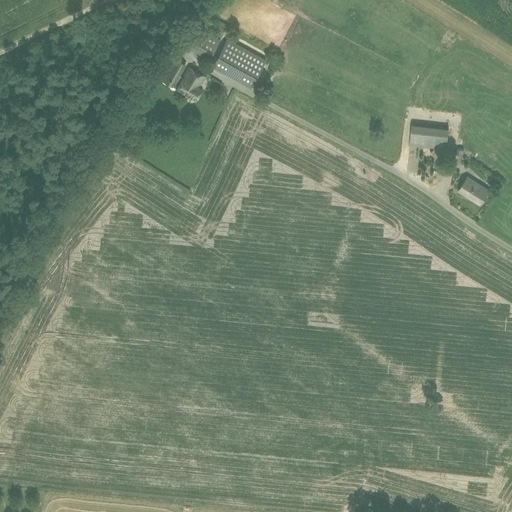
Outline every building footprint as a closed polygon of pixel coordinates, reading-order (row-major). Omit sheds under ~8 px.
[(235,2),(225,6),(229,15),(239,11),(235,2)] [(204,55),(218,33),(198,21),(185,43),(204,55)] [(265,60),(244,48),(227,39),(212,64),(251,86),(265,60)] [(180,82),(176,79),(179,74),(171,69),(166,77),(174,82),(172,85),(176,87),(175,88),(195,100),(201,89),(198,87),(205,77),(189,66),(180,82)] [(449,107),(450,79),(426,78),(425,107),(449,107)] [(511,123),(511,108),(460,98),(457,113),(511,123)] [(446,149),(449,128),(412,124),(410,145),(446,149)] [(458,190),(480,204),(488,190),(467,177),(458,190)]
